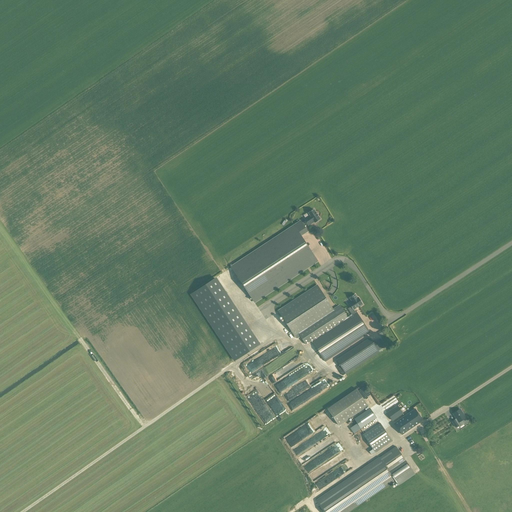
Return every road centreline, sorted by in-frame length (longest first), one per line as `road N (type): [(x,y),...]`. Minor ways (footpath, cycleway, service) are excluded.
road 1 (track): [(24,511),(145,425),(0,218)]
road 2 (track): [(145,425),(281,334)]
